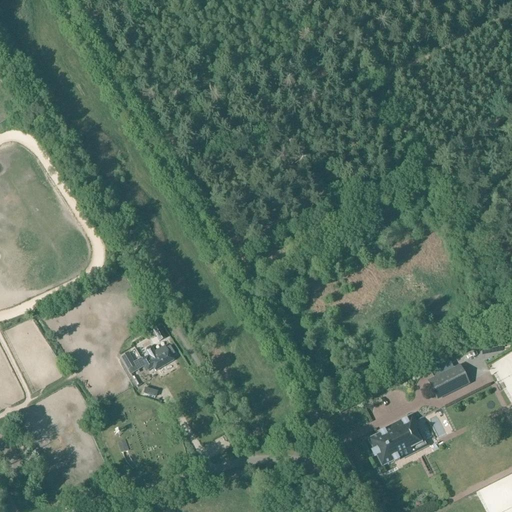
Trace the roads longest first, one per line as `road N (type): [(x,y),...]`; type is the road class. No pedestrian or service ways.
road 1 (track): [(59,0),(247,303)]
road 2 (unknown): [(401,155),(388,94),(393,74),(511,14)]
road 3 (track): [(247,303),(305,396),(311,423)]
